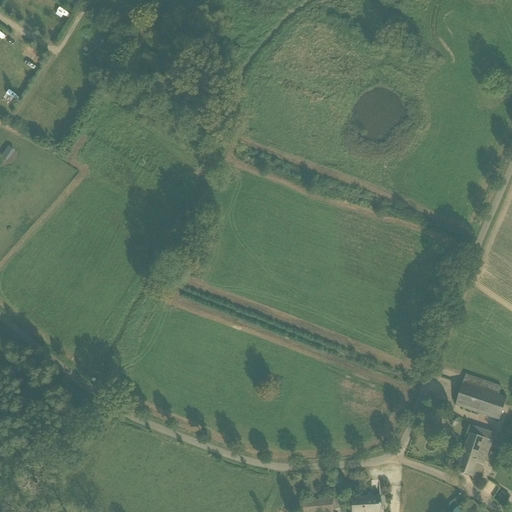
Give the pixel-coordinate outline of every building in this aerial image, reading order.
[(2,156),(9,160),(14,148),(8,145),(2,156)] [(499,394),(501,387),(466,374),(455,405),(499,421),(507,397),(499,394)] [(472,425),(463,453),(478,459),(483,446),(490,449),(493,441),(495,433),(472,425)] [(484,466),(490,449),(483,446),(478,459),(463,453),(457,472),(472,477),(477,463),(484,466)] [(497,498),(506,503),(511,497),(501,491),(497,498)] [(381,511),(380,497),(352,498),(353,511),(381,511)] [(332,499),(319,500),(319,501),(299,502),(299,511),(333,511),(333,510),(332,499)]
